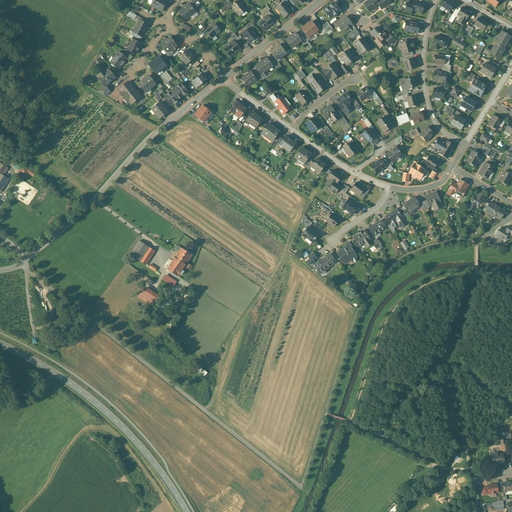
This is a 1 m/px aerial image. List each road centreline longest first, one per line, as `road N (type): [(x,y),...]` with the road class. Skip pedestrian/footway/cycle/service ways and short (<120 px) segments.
road 1 (track): [(301,487),(22,263)]
road 2 (secondary): [(185,511),(142,449),(95,403),(0,343)]
road 3 (unclassified): [(158,129),(22,263)]
road 4 (residential): [(464,145),(434,122),(424,89),(424,41),(437,0)]
road 5 (residential): [(320,0),(223,77)]
